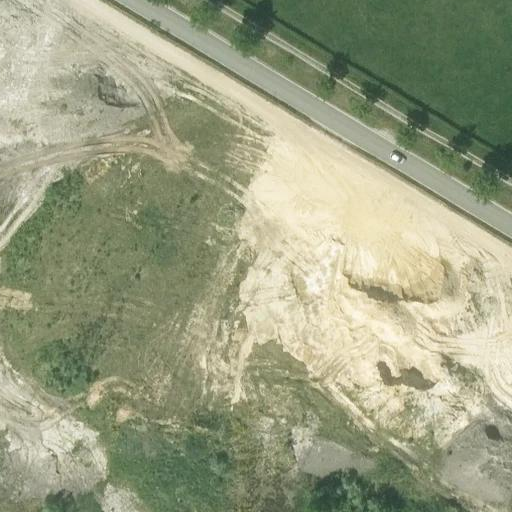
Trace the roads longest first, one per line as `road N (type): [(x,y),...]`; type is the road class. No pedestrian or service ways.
road 1 (unclassified): [(136,0),(511,238)]
road 2 (track): [(210,0),(511,181)]
road 3 (unknown): [(232,0),(511,168)]
